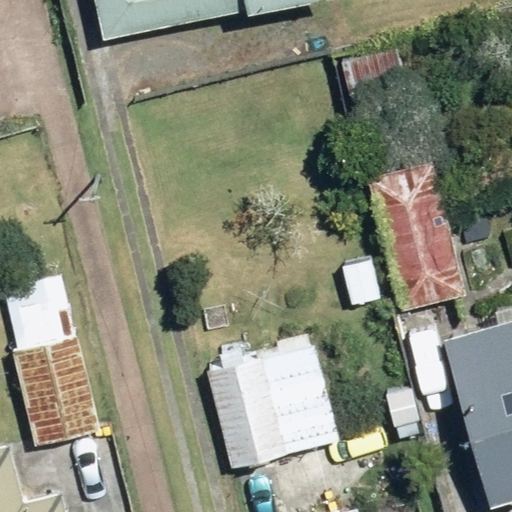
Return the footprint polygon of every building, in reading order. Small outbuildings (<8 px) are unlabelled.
[(100,0),(107,31),(256,0),(100,0)] [(397,39),(336,56),(348,99),(409,82),(397,39)] [(434,150),(363,165),(392,301),(463,286),(434,150)] [(511,196),(502,199),(511,237),(511,311),(444,330),(489,501),(511,495),(511,196)] [(99,420),(57,266),(0,281),(0,304),(36,437),(99,420)] [(310,323),(200,358),(233,462),(343,426),(310,323)] [(0,437),(0,511),(81,511),(73,474),(35,483),(24,432),(0,437)] [(419,511),(356,511),(353,496),(286,511),(432,511),(431,509),(419,511)]
